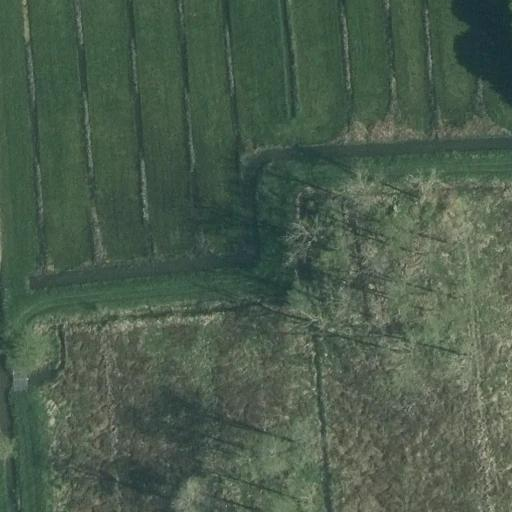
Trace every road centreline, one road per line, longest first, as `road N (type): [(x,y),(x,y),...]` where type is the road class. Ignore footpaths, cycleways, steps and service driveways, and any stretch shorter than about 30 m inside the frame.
road 1 (track): [(0,334),(52,302),(264,276),(278,258),(280,177),(511,165)]
road 2 (track): [(14,324),(30,511)]
